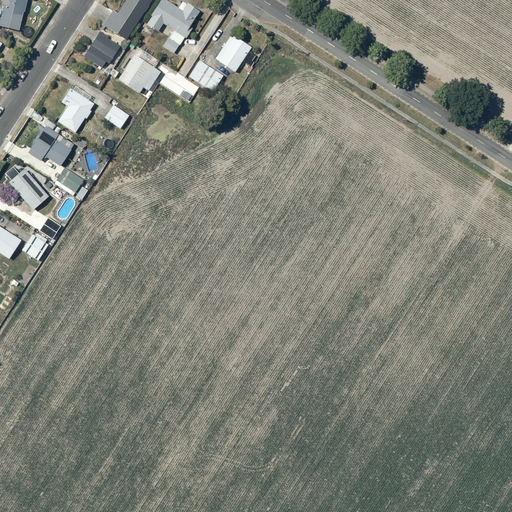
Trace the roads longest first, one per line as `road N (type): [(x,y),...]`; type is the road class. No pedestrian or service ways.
road 1 (tertiary): [(262,0),(511,161)]
road 2 (residential): [(80,0),(0,117)]
